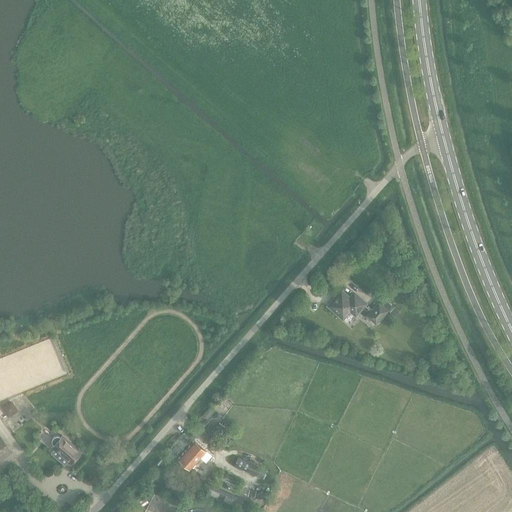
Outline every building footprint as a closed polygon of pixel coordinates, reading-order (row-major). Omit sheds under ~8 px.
[(357,312),(365,303),(354,294),(349,299),(344,294),(343,295),(340,296),(339,295),(329,305),(339,314),(338,315),(343,320),(347,315),(346,313),(351,307),(357,312)] [(379,301),(371,311),(380,319),(389,310),(388,310),(392,305),(383,298),(380,302),(379,301)] [(395,307),(389,312),(394,317),(399,311),(395,307)] [(1,406),(8,417),(19,410),(12,399),(1,406)] [(208,408),(202,415),(207,419),(213,413),(208,408)] [(219,422),(214,430),(219,434),(225,426),(219,422)] [(81,452),(62,435),(60,437),(59,436),(57,435),(54,436),(52,439),(51,441),(52,444),(53,445),(52,446),(69,461),(72,458),(74,459),(81,452)] [(0,439),(0,457),(9,451),(0,439)] [(198,459),(206,450),(194,440),(178,459),(189,469),(195,463),(196,464),(199,461),(198,459)] [(234,466),(256,476),(262,479),(266,470),(238,457),(234,466)] [(205,492),(204,495),(233,507),(234,505),(240,508),(244,499),(208,483),(204,492),(205,492)]
